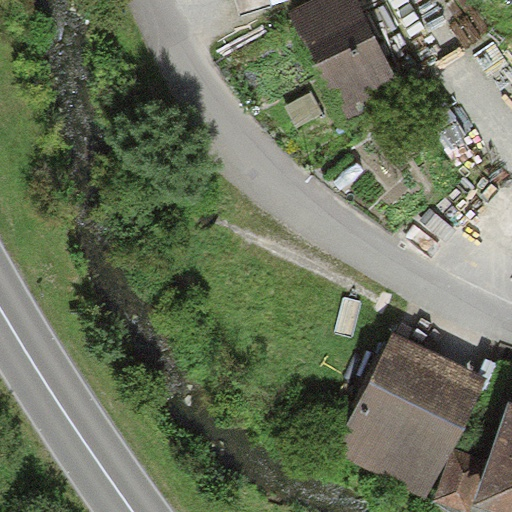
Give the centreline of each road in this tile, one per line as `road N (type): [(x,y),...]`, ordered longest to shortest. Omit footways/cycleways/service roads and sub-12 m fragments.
road 1 (residential): [(511,325),(444,299),(307,206),(217,117),(152,0)]
road 2 (primary): [(130,511),(0,302)]
